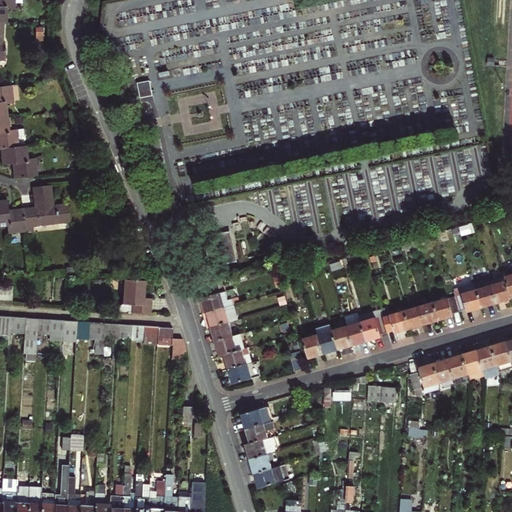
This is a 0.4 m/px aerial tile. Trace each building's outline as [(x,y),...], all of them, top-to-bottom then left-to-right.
[(0,0),(0,21),(4,21),(7,21),(7,9),(15,9),(15,0),(0,0)] [(150,80),(138,82),(140,90),(152,87),(150,80)] [(0,116),(8,115),(6,103),(14,102),(11,84),(0,85),(0,116)] [(153,95),(152,87),(140,90),(141,97),(153,95)] [(0,148),(19,146),(17,129),(10,130),(8,115),(0,116),(0,148)] [(19,146),(0,148),(0,154),(1,164),(12,163),(13,177),(38,175),(36,157),(28,158),(27,145),(19,146)] [(54,203),(51,184),(31,186),(34,206),(23,207),(26,231),(26,233),(33,232),(33,226),(70,221),(68,202),(54,203)] [(6,198),(0,199),(0,226),(7,226),(8,233),(26,231),(23,207),(7,208),(6,198)] [(213,236),(217,253),(221,252),(217,238),(228,235),(231,250),(235,249),(230,231),(213,236)] [(228,235),(217,238),(221,252),(217,253),(220,264),(238,260),(235,249),(231,250),(228,235)] [(406,249),(417,246),(415,240),(404,243),(406,249)] [(511,295),(511,265),(503,268),(505,275),(511,295)] [(198,281),(203,297),(220,292),(215,275),(198,281)] [(490,285),(495,302),(511,298),(511,295),(505,275),(489,280),(490,285)] [(144,297),(145,279),(123,278),(122,304),(119,306),(119,313),(129,313),(129,311),(150,313),(151,297),(144,297)] [(0,284),(0,300),(11,301),(12,285),(0,284)] [(454,291),(455,295),(476,289),(475,285),(454,291)] [(481,307),(495,302),(490,285),(476,289),(481,307)] [(481,307),(476,289),(455,295),(459,310),(466,308),(467,311),(481,307)] [(203,297),(207,312),(231,305),(226,291),(220,292),(203,297)] [(453,312),(459,310),(455,295),(433,301),(438,319),(454,315),(453,312)] [(198,299),(203,313),(207,312),(203,297),(198,299)] [(403,304),(404,310),(419,306),(417,299),(403,304)] [(419,306),(424,324),(438,319),(433,301),(419,306)] [(211,326),(229,321),(239,318),(234,304),(231,305),(207,312),(211,326)] [(395,330),(395,332),(410,328),(404,310),(390,314),(388,306),(381,308),(388,332),(395,330)] [(410,328),(424,324),(419,306),(404,310),(410,328)] [(381,334),(388,332),(381,308),(358,315),(360,321),(366,341),(382,336),(381,334)] [(203,313),(207,328),(211,326),(207,312),(203,313)] [(10,331),(11,315),(0,314),(0,333),(10,334),(10,331)] [(10,331),(24,332),(25,316),(11,315),(10,331)] [(36,333),(37,317),(25,316),(24,332),(23,352),(35,353),(36,333)] [(37,317),(36,333),(49,334),(50,318),(37,317)] [(63,337),(64,319),(50,318),(49,334),(49,339),(63,340),(63,337)] [(63,337),(76,338),(77,320),(64,319),(63,337)] [(103,339),(103,338),(104,322),(89,321),(88,338),(103,339)] [(234,335),(229,321),(211,326),(216,341),(234,335)] [(366,341),(360,321),(346,325),(352,345),(366,341)] [(104,322),(103,338),(118,338),(118,337),(119,323),(104,322)] [(119,323),(118,337),(131,338),(131,323),(119,323)] [(143,341),(144,324),(131,323),(131,338),(130,341),(143,341)] [(143,344),(157,344),(158,325),(144,324),(143,341),(143,344)] [(338,349),(332,329),(330,324),(316,328),(317,334),(323,354),(338,349)] [(172,337),(173,326),(158,325),(157,344),(172,345),(172,337)] [(338,349),(352,345),(346,325),(332,329),(338,349)] [(224,354),(244,348),(240,334),(234,335),(216,341),(220,355),(224,354)] [(309,358),(323,354),(317,334),(303,338),(309,358)] [(183,338),(172,337),(172,345),(171,359),(185,359),(186,350),(183,338)] [(491,345),(499,371),(511,367),(511,362),(505,341),(491,345)] [(491,345),(477,349),(485,375),(486,380),(500,375),(499,371),(491,345)] [(224,354),(228,368),(252,362),(247,347),(244,348),(224,354)] [(462,354),(468,373),(470,380),(485,375),(477,349),(462,354)] [(298,369),(305,367),(300,350),(293,352),(298,369)] [(462,354),(448,358),(454,377),(468,373),(462,354)] [(434,362),(439,381),(439,389),(439,390),(441,390),(441,388),(455,384),(454,377),(448,358),(434,362)] [(252,362),(228,368),(233,383),(260,375),(256,361),(252,362)] [(439,389),(439,381),(434,362),(419,367),(424,387),(425,393),(439,389)] [(409,374),(414,389),(422,386),(416,372),(409,374)] [(354,377),(353,382),(368,382),(368,374),(354,377)] [(369,384),(368,400),(374,400),(382,401),(383,385),(369,384)] [(396,402),(397,386),(390,386),(383,385),(382,401),(396,402)] [(333,392),(333,401),(350,402),(351,393),(333,392)] [(183,405),(182,421),(191,421),(192,406),(183,405)] [(241,414),(245,427),(273,419),(268,406),(241,414)] [(245,427),(250,443),(275,435),(277,435),(273,419),(245,427)] [(423,429),(409,428),(409,436),(423,437),(423,429)] [(82,451),(83,434),(70,433),(70,437),(70,450),(82,451)] [(275,435),(250,443),(245,444),(250,458),(268,453),(273,452),(279,450),(275,435)] [(312,440),(316,455),(320,454),(321,448),(318,438),(312,440)] [(272,468),(270,460),(275,459),(273,452),(268,453),(250,458),(254,473),(272,468)] [(53,511),(66,511),(69,466),(69,464),(62,464),(61,483),(60,492),(55,492),(53,511)] [(272,468),(254,473),(259,488),(285,480),(280,465),(272,468)] [(79,511),(80,493),(74,493),(76,467),(69,466),(66,511),(79,511)] [(133,511),(135,492),(130,492),(131,473),(123,472),(123,484),(121,511),(133,511)] [(133,511),(147,511),(149,497),(142,496),(142,483),(143,474),(136,473),(135,492),(133,511)] [(162,511),(176,511),(178,496),(171,496),(173,474),(165,473),(165,481),(164,496),(162,511)] [(1,511),(14,511),(16,475),(11,474),(10,483),(3,483),(2,487),(1,511)] [(27,511),(29,475),(22,475),(16,475),(14,511),(27,511)] [(27,511),(39,511),(41,478),(42,476),(29,475),(27,511)] [(53,511),(55,492),(55,487),(48,487),(48,479),(41,478),(39,511),(53,511)] [(164,496),(165,481),(157,480),(156,495),(164,496)] [(190,482),(190,494),(188,511),(203,511),(205,483),(190,482)] [(108,511),(109,502),(104,501),(105,484),(95,483),(95,491),(93,511),(108,511)] [(108,511),(121,511),(123,484),(115,483),(115,495),(110,495),(109,502),(108,511)] [(347,490),(345,511),(359,511),(359,510),(355,511),(350,511),(350,504),(353,503),(354,486),(347,486),(347,490)] [(345,511),(347,490),(341,489),(339,511),(331,511),(330,511),(345,511)] [(86,494),(80,493),(79,511),(93,511),(95,491),(86,490),(86,494)] [(178,496),(176,511),(188,511),(190,494),(178,494),(178,496)] [(162,511),(164,496),(156,495),(149,495),(149,497),(147,511),(162,511)] [(410,511),(411,500),(401,500),(400,511),(410,511)]
